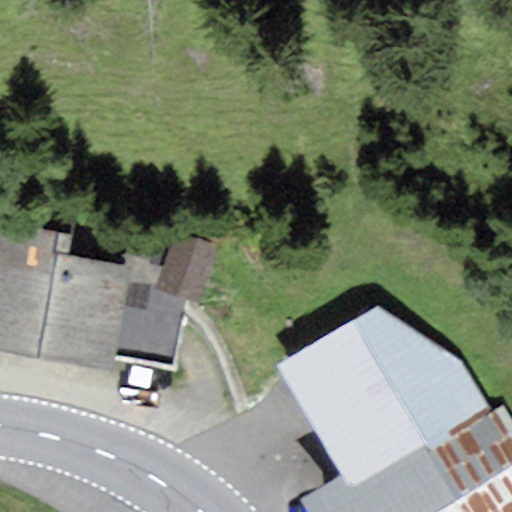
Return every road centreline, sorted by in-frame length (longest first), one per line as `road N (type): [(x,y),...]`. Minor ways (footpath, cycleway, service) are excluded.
road 1 (unknown): [(140,292),(195,419),(178,499)]
road 2 (secondary): [(0,431),(124,461),(194,511)]
